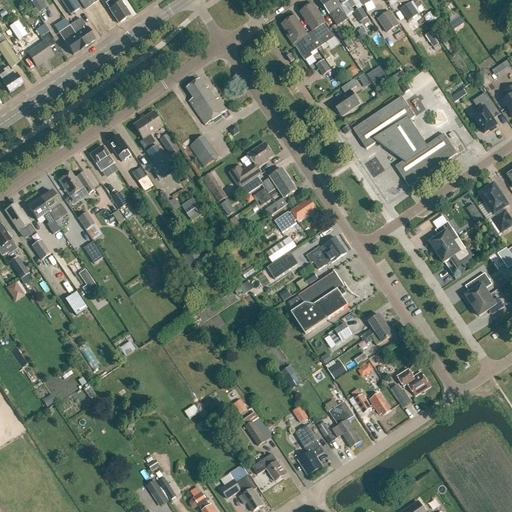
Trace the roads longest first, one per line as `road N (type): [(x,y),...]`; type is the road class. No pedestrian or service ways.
road 1 (unclassified): [(0,194),(223,44)]
road 2 (unclassified): [(358,248),(223,44)]
road 3 (secondary): [(0,125),(186,0)]
road 4 (unclassified): [(285,511),(455,394)]
road 5 (unclassified): [(455,394),(358,248)]
road 6 (residential): [(491,370),(394,225)]
road 7 (unclassified): [(394,225),(511,146)]
road 8 (residential): [(331,133),(255,22)]
